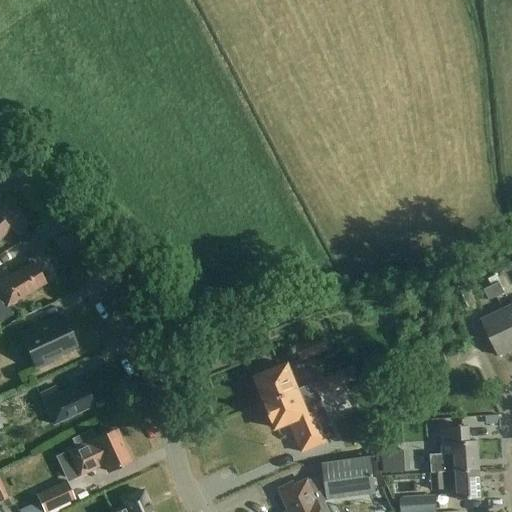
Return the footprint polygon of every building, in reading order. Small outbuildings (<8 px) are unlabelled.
[(0,238),(10,230),(0,218),(0,238)] [(7,306),(46,283),(33,262),(11,275),(6,268),(0,272),(0,322),(13,315),(7,306)] [(499,282),(492,286),(497,297),(505,293),(499,282)] [(460,311),(475,304),(465,284),(450,291),(460,311)] [(484,290),(490,301),(497,297),(492,286),(484,290)] [(511,306),(503,311),(511,330),(511,306)] [(259,309),(241,316),(247,332),(265,325),(259,309)] [(511,350),(511,330),(503,311),(480,321),(498,357),(511,350)] [(50,359),(76,346),(63,317),(21,336),(36,369),(52,362),(50,359)] [(312,347),(325,342),(322,334),(294,345),(301,361),(315,355),(312,347)] [(206,345),(212,361),(237,352),(231,335),(206,345)] [(416,366),(424,384),(450,372),(443,355),(416,366)] [(265,403),(298,390),(287,364),(254,378),(265,403)] [(340,372),(346,385),(358,380),(353,367),(340,372)] [(346,385),(340,372),(323,379),(329,392),(346,385)] [(57,387),(39,394),(53,425),(95,406),(85,383),(60,394),(57,387)] [(304,387),(298,390),(265,403),(264,404),(272,423),(273,422),(276,429),(289,423),(301,453),(327,442),(304,387)] [(430,455),(431,474),(480,470),(477,441),(469,442),(468,427),(441,429),(443,454),(430,455)] [(129,463),(114,431),(94,440),(94,441),(69,453),(80,475),(104,463),(109,472),(129,463)] [(381,452),(383,473),(410,472),(408,450),(381,452)] [(329,511),(324,501),(327,499),(375,493),(370,457),(322,464),(324,475),(308,482),(307,481),(281,493),(290,511),(289,511),(329,511)] [(482,500),(480,470),(431,474),(433,491),(446,490),(446,481),(457,480),(459,501),(482,500)] [(66,480),(35,494),(38,501),(21,510),(22,511),(46,511),(47,511),(53,511),(70,504),(69,502),(75,499),(66,480)] [(151,511),(142,490),(121,499),(125,507),(113,511),(106,511),(105,511),(151,511)] [(400,511),(428,511),(437,511),(436,495),(400,498),(400,511)]
